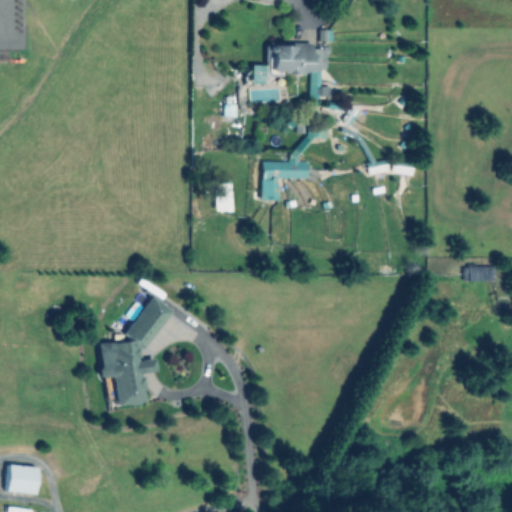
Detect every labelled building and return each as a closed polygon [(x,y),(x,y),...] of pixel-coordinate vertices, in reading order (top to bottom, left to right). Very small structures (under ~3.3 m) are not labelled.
[(264,72),(307,73),(306,104),(315,104),(315,95),(327,95),(327,86),(317,85),(318,69),(324,69),(324,47),(309,47),(309,43),(264,43),(264,72)] [(260,82),(261,65),(249,64),(248,82),(260,82)] [(306,120),(303,136),(322,140),(326,124),(306,120)] [(304,161),(293,161),(293,160),(258,159),(257,199),(275,199),(275,177),(304,177),(304,161)] [(459,280),(491,279),(491,265),(459,265),(459,280)] [(94,343),(100,399),(111,398),(112,405),(140,401),(138,375),(134,373),(152,371),(151,357),(136,359),(136,354),(167,309),(147,295),(123,330),(124,340),(94,343)] [(32,492),(33,465),(3,464),(2,491),(32,492)]
